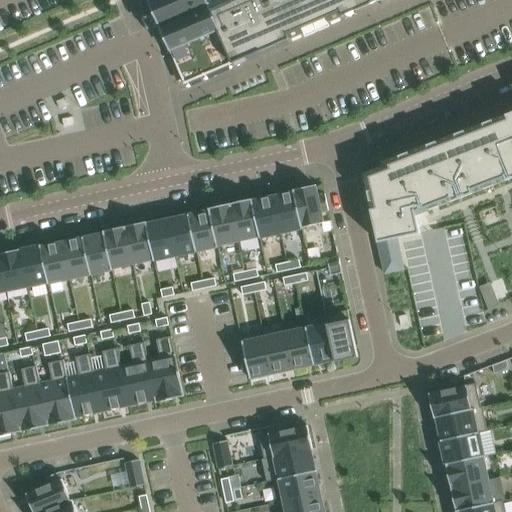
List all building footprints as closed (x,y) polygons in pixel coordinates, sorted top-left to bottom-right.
[(380,0),(149,0),(148,1),(184,84),(342,17),(380,0)] [(384,166),(363,174),(384,274),(403,269),(397,239),(420,234),(416,215),(511,178),(511,112),(382,162),(384,166)] [(315,185),(293,190),(302,229),(303,229),(302,228),(324,223),(321,213),(328,211),(325,194),(318,196),(315,185)] [(273,196),(281,234),(302,229),(293,190),(293,192),(273,196)] [(252,199),(251,199),(260,239),(281,234),(273,196),(252,201),(252,199)] [(230,204),(238,242),(259,237),(259,239),(260,239),(251,199),(230,204)] [(218,246),(238,242),(230,204),(209,208),(217,248),(218,248),(218,246)] [(217,248),(209,208),(208,209),(209,210),(188,215),(196,252),(217,248)] [(188,215),(167,219),(175,257),(196,252),(188,215)] [(154,262),(175,257),(167,219),(147,224),(146,222),(154,262)] [(146,222),(125,227),(133,265),(153,260),(153,262),(154,262),(146,222)] [(103,231),(112,271),(113,271),(112,269),(133,265),(125,227),(103,231)] [(103,233),(83,238),(91,275),(112,271),(103,231),(103,232),(103,233)] [(91,275),(83,238),(62,242),(70,280),(91,275)] [(41,245),(40,245),(49,284),(70,280),(62,242),(41,247),(41,245)] [(48,285),(49,284),(40,245),(19,250),(27,287),(48,283),(48,285)] [(19,250),(0,253),(0,264),(6,292),(27,287),(19,250)] [(327,260),(328,268),(340,266),(339,258),(327,260)] [(299,260),(287,263),(289,271),(301,268),(299,260)] [(277,273),(289,271),(287,263),(275,265),(277,273)] [(340,266),(328,268),(330,276),(342,274),(340,266)] [(257,269),(245,272),(247,280),(258,277),(257,269)] [(235,283),(247,280),(245,272),(233,275),(235,283)] [(306,273),(295,276),(296,283),(308,281),(306,273)] [(285,286),(296,283),(295,276),(283,278),(285,286)] [(214,279),(203,281),(204,289),(216,287),(214,279)] [(193,292),(204,289),(203,281),(191,284),(193,292)] [(264,282),(252,285),(254,293),(266,290),(264,282)] [(242,295),(254,293),(252,285),(241,287),(242,295)] [(162,298),(174,296),(172,288),(160,290),(162,298)] [(149,303),(141,304),(144,316),(152,315),(149,303)] [(133,310),(121,313),(123,321),(135,318),(133,310)] [(324,315),(326,323),(327,323),(335,361),(334,361),(335,362),(358,357),(348,310),(324,315)] [(123,321),(121,313),(109,315),(111,323),(123,321)] [(167,317),(155,320),(157,328),(169,325),(167,317)] [(91,319),(79,322),(81,330),(92,327),(91,319)] [(69,332),(81,330),(79,322),(67,324),(69,332)] [(139,323),(127,326),(129,334),(141,331),(139,323)] [(306,327),(314,365),(334,361),(335,361),(327,323),(326,323),(306,327)] [(314,365),(306,327),(285,332),(293,370),(314,365)] [(48,328),(37,331),(38,339),(50,336),(48,328)] [(112,329),(100,332),(102,340),(114,337),(112,329)] [(27,342),(38,339),(37,331),(25,334),(27,342)] [(264,337),(272,374),(293,370),(285,332),(264,337)] [(85,335),(73,338),(75,345),(87,343),(85,335)] [(147,360),(156,403),(184,397),(171,337),(156,340),(160,358),(148,360),(147,360)] [(264,337),(242,342),(250,379),(272,374),(264,337)] [(58,341),(42,345),(44,352),(60,349),(58,341)] [(155,403),(156,403),(147,360),(148,360),(144,343),(129,346),(133,363),(121,366),(120,366),(129,406),(154,401),(155,403)] [(31,347),(19,349),(21,357),(33,355),(31,347)] [(102,412),(129,406),(120,366),(121,366),(117,348),(102,352),(106,369),(94,372),(93,372),(102,412)] [(79,375),(67,378),(66,378),(75,420),(76,420),(75,418),(102,412),(93,372),(94,372),(90,354),(75,357),(79,375)] [(48,426),(75,420),(66,378),(67,378),(63,360),(48,363),(52,381),(40,383),(39,384),(48,426)] [(21,432),(48,426),(39,384),(40,383),(36,366),(21,369),(25,387),(13,389),(12,389),(21,432)] [(12,389),(13,389),(9,372),(0,373),(0,436),(21,432),(12,389)] [(428,394),(434,418),(482,408),(476,383),(428,394)] [(435,419),(441,442),(478,434),(488,432),(482,408),(434,418),(434,419),(435,419)] [(264,460),(273,458),(273,457),(310,449),(311,449),(311,450),(312,450),(307,426),(283,431),(282,424),(267,427),(268,434),(259,436),(264,460)] [(441,442),(446,465),(483,457),(478,434),(441,442)] [(227,441),(213,444),(218,469),(232,466),(227,441)] [(278,480),(316,471),(311,450),(311,449),(310,449),(273,457),(273,458),(278,480)] [(483,457),(446,465),(451,488),(489,480),(483,457)] [(139,460),(125,463),(130,488),(144,485),(139,460)] [(283,502),(321,494),(316,471),(278,480),(283,501),(283,502)] [(43,511),(71,501),(70,500),(59,472),(45,478),(48,485),(26,494),(33,511),(43,511)] [(221,480),(223,491),(231,490),(229,478),(221,480)] [(451,488),(456,511),(494,504),(493,502),(489,480),(451,488)] [(234,501),(231,490),(223,491),(226,503),(234,501)] [(283,502),(283,501),(278,502),(280,511),(324,511),(321,494),(283,502)] [(141,509),(149,508),(146,496),(138,498),(141,509)] [(76,511),(72,500),(70,500),(71,501),(43,511),(76,511)] [(494,504),(456,511),(455,511),(505,511),(503,500),(493,502),(494,504)]
